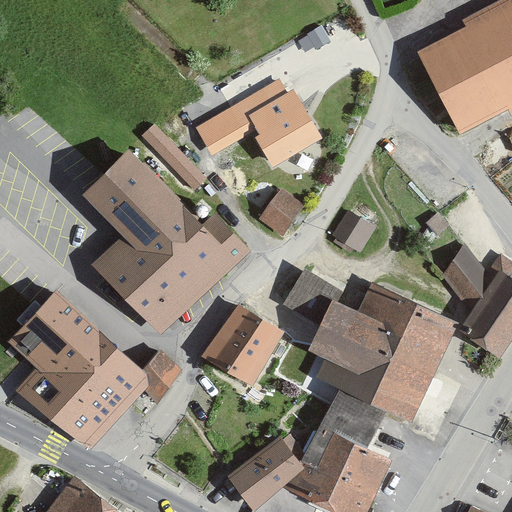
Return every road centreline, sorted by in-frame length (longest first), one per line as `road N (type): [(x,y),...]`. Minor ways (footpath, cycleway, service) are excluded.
road 1 (unclassified): [(110,477),(150,431),(204,330),(245,283),(306,244),(392,95)]
road 2 (unclassified): [(511,221),(392,95)]
road 3 (residential): [(511,370),(428,511)]
road 4 (secondary): [(110,477),(0,420)]
